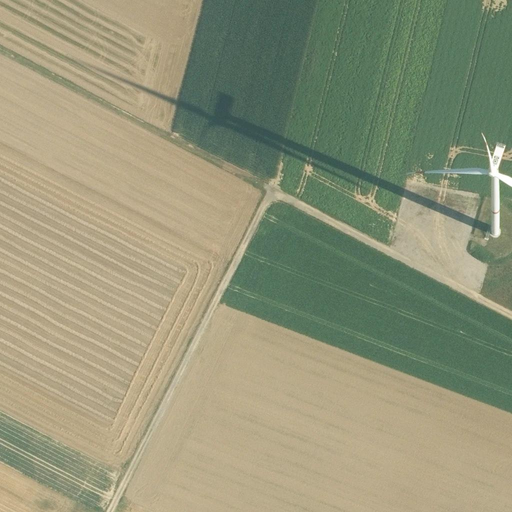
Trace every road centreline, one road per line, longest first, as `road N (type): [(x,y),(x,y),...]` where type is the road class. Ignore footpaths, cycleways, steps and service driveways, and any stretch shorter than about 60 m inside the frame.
road 1 (track): [(0,50),(511,317)]
road 2 (track): [(122,511),(280,198)]
